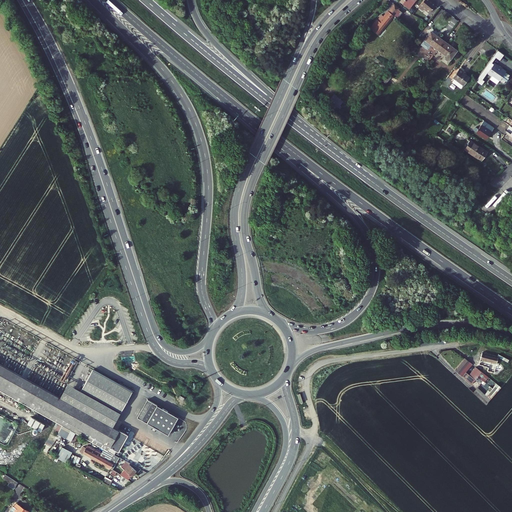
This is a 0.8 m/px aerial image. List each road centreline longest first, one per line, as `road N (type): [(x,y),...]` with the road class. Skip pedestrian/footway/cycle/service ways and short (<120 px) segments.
road 1 (motorway): [(92,0),(169,76),(194,117),(208,177),(201,289),(215,328)]
road 2 (primary): [(270,315),(245,236),(246,204),(316,44),(359,0)]
road 3 (motorway): [(282,143),(363,226),(377,268),(364,304),(343,322),(316,330),(279,322)]
road 4 (unclassified): [(274,511),(314,431),(307,389),(314,367),(447,345)]
road 5 (motorway): [(282,143),(511,310)]
road 6 (motorway): [(511,281),(287,116)]
road 7 (primary): [(125,250),(64,76),(25,0)]
road 8 (primary): [(295,62),(236,198),(242,289),(234,313)]
road 9 (motorway): [(289,367),(322,347),(419,326),(511,332)]
road 10 (motorway): [(110,0),(282,143)]
road 11 (motorway): [(287,116),(145,0)]
road 12 (primary): [(125,250),(155,347),(175,362),(211,369)]
road 13 (primary): [(217,379),(213,409),(192,438),(123,500)]
road 14 (motorway): [(287,116),(203,30),(190,0)]
road 15 (primary): [(210,337),(183,351),(161,341),(125,250)]
road 16 (primary): [(262,511),(293,451),(285,375)]
road 17 (primary): [(251,394),(273,406),(286,432),(253,511)]
road 18 (primary): [(147,486),(244,394)]
